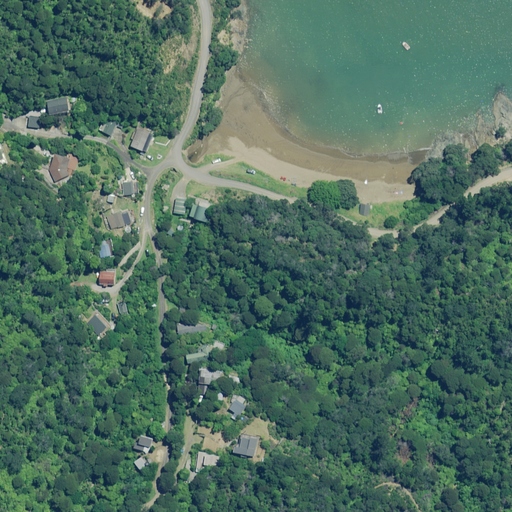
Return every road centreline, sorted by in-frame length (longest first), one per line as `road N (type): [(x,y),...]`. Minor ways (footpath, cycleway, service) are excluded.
road 1 (unclassified): [(176,155),(185,166),(403,228),(511,166)]
road 2 (residential): [(176,155),(155,168),(142,207),(162,263),(168,397),(154,492)]
road 3 (unclassified): [(194,0),(205,24),(199,85),(176,155)]
